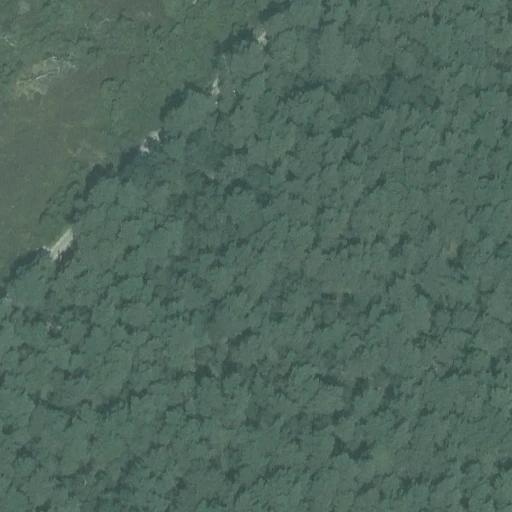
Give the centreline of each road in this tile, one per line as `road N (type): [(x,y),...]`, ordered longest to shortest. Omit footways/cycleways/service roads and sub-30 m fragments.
road 1 (unknown): [(387,0),(334,30),(295,67),(260,113),(211,222),(186,249),(78,310),(50,340),(21,407),(0,427)]
road 2 (track): [(306,0),(0,309)]
